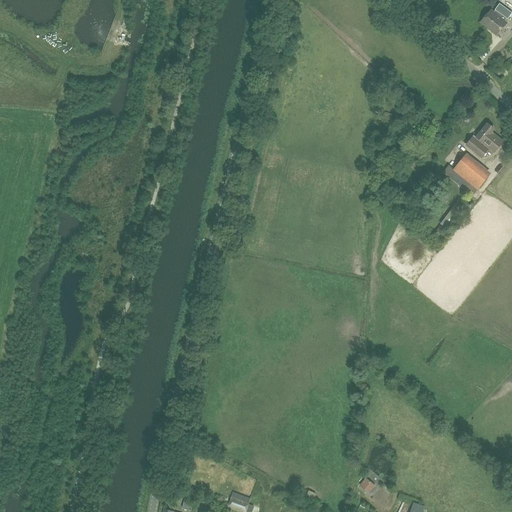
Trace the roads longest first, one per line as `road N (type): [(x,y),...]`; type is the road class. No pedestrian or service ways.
road 1 (tertiary): [(152,511),(271,0)]
road 2 (unclassified): [(511,108),(399,0)]
